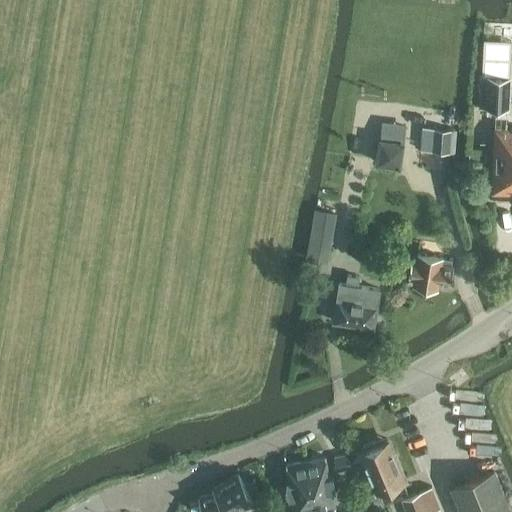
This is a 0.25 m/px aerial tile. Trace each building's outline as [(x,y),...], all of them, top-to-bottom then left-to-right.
[(509,108),(511,54),(511,39),(485,38),(481,107),(509,108)] [(401,166),(407,126),(383,123),(377,162),(401,166)] [(511,192),(511,127),(496,127),(493,192),(511,192)] [(453,151),(454,131),(425,129),(423,149),(453,151)] [(328,263),(338,212),(317,208),(308,259),(328,263)] [(453,273),(455,265),(452,264),(453,259),(444,258),(444,256),(419,252),(418,259),(413,258),(411,266),(410,266),(410,269),(411,269),(410,277),(415,278),(414,284),(433,287),(440,285),(440,282),(452,284),(453,276),(454,276),(455,273),(453,273)] [(375,327),(381,289),(360,285),(360,278),(349,276),(348,283),(340,282),(334,321),(375,327)] [(406,480),(390,443),(378,448),(377,445),(365,450),(367,453),(364,454),(364,456),(352,461),(358,477),(371,472),(379,491),(380,491),(385,501),(409,491),(404,481),(406,480)] [(336,508),(332,489),(336,488),(333,475),(330,475),(326,456),(307,460),(316,511),(320,511),(334,511),(334,508),(336,508)] [(316,511),(307,460),(287,464),(291,483),(287,483),(290,497),(293,496),(296,511),(320,511),(316,511)] [(511,511),(495,471),(454,488),(463,511),(511,511)] [(239,497),(248,492),(250,490),(239,473),(216,486),(218,492),(199,496),(203,511),(221,511),(233,509),(232,501),(239,497)] [(430,511),(442,507),(433,486),(403,498),(409,511),(430,511)] [(248,503),(247,499),(251,497),(248,492),(239,497),(240,505),(248,503)]
